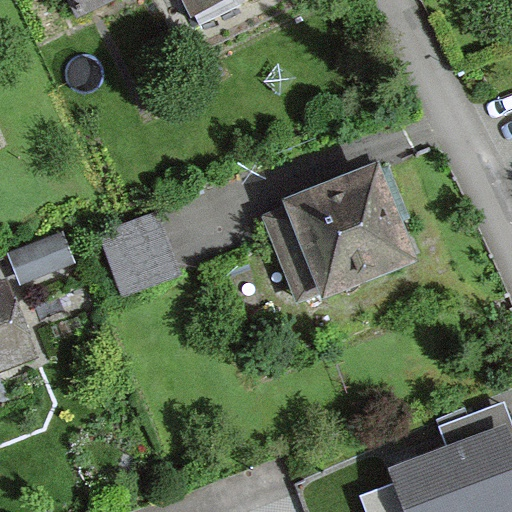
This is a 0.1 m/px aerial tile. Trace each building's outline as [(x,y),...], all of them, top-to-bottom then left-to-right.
[(64,0),(73,17),(107,0),(64,0)] [(181,0),(196,28),(234,9),(229,0),(181,0)] [(402,221),(383,172),(290,209),(295,223),(267,234),(289,289),(317,278),(323,292),(402,261),(388,226),(402,221)] [(117,298),(174,277),(153,217),(96,238),(117,298)] [(0,367),(26,357),(0,291),(0,367)] [(406,511),(509,511),(511,511),(511,476),(498,439),(394,478),(406,511)]
